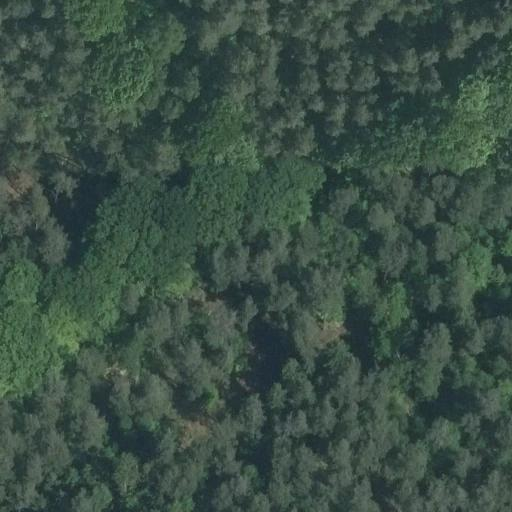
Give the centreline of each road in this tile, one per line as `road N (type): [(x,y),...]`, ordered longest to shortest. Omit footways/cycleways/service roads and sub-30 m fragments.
road 1 (track): [(0,362),(511,63)]
road 2 (unknown): [(511,164),(479,81),(479,30),(460,0)]
